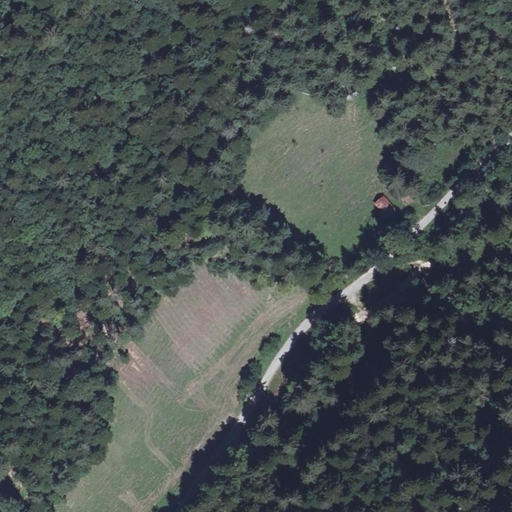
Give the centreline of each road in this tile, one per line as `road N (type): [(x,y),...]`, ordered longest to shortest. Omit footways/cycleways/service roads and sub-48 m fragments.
road 1 (track): [(175,511),(303,330),(351,288)]
road 2 (track): [(351,288),(511,135)]
road 3 (track): [(268,511),(362,367),(368,339)]
road 4 (track): [(368,339),(459,261)]
